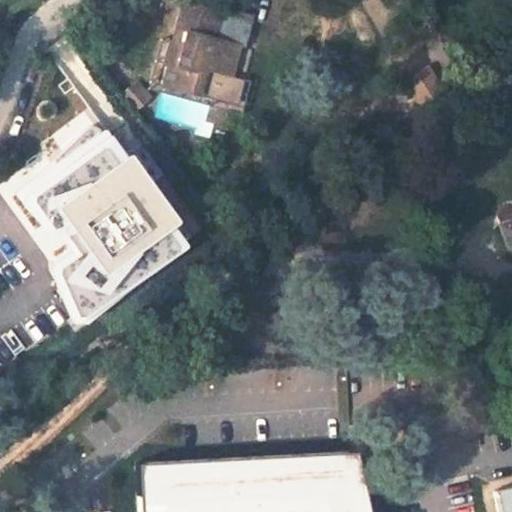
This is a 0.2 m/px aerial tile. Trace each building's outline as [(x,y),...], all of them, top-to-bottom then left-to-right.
[(443,21),(450,11),(437,0),(428,0),(412,24),(431,37),(443,21)] [(174,72),(168,91),(210,102),(220,105),(227,77),(241,80),(250,48),(224,40),(230,16),(191,5),(182,32),(194,36),(190,50),(174,44),(166,68),(174,72)] [(162,89),(168,91),(174,72),(166,68),(174,44),(164,41),(151,87),(162,89)] [(78,114),(26,163),(103,244),(155,195),(78,114)] [(511,228),(498,234),(507,260),(511,258),(511,228)] [(136,463),(137,511),(368,511),(355,451),(136,463)] [(511,511),(511,500),(487,506),(487,511),(511,511)]
